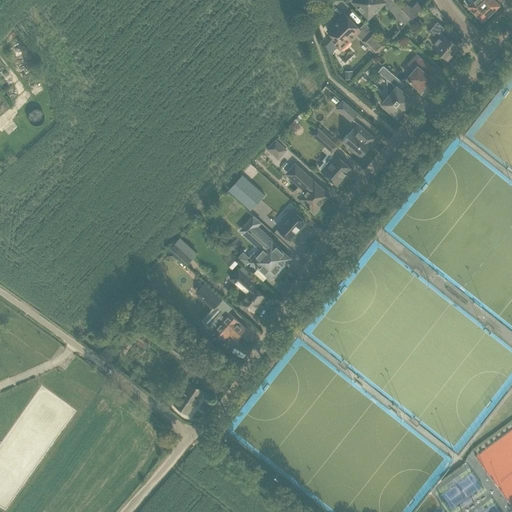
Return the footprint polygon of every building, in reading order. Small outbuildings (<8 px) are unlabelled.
[(385,2),(382,0),(354,0),(352,2),(368,18),(385,2)] [(402,9),(393,0),(392,0),(391,0),(386,5),(397,16),(398,15),(406,23),(411,19),(402,9)] [(473,0),(468,5),(482,20),(499,5),(494,0),(473,0)] [(415,14),(410,8),(406,5),(402,9),(411,19),(415,14)] [(360,30),(359,29),(344,14),(333,24),(332,23),(327,28),(328,29),(327,31),(334,38),(331,40),(340,50),(360,30)] [(442,34),(446,30),(437,22),(429,31),(438,39),(432,46),(448,59),(457,47),(442,34)] [(375,55),(386,45),(372,30),(361,40),(375,55)] [(428,75),(433,69),(417,55),(409,64),(415,69),(407,78),(421,90),(421,89),(423,89),(426,85),(426,84),(431,78),(428,75)] [(399,89),(404,83),(383,65),(378,71),(396,87),(382,104),(397,117),(412,100),(399,89)] [(351,121),(358,113),(343,100),(336,108),(351,121)] [(38,109),(37,109),(36,109),(34,109),(33,109),(32,110),(30,111),(29,112),(28,113),(28,114),(28,116),(27,117),(28,119),(28,120),(28,121),(29,122),(30,123),(32,124),(33,125),(34,125),(36,125),(37,125),(38,125),(40,124),(41,123),(42,122),(43,121),(43,120),(44,119),(44,117),(44,116),(43,114),(43,113),(42,112),(41,111),(40,110),(38,109)] [(370,143),(374,138),(357,123),(342,141),(348,147),(347,148),(352,152),(353,151),(361,157),(371,145),(370,143)] [(332,153),(338,146),(318,127),(311,134),(332,153)] [(278,158),(286,149),(275,140),(267,149),(278,158)] [(343,180),(352,170),(336,155),(321,171),(331,180),(330,181),(332,182),(333,182),(337,186),(338,185),(340,186),(344,182),(343,180)] [(304,173),(304,172),(295,164),(288,172),(301,184),(301,188),(305,192),(299,199),(308,207),(307,208),(314,214),(319,208),(318,207),(323,202),(322,200),(328,194),(314,181),(314,182),(304,173)] [(242,175),(228,190),(251,210),(264,195),(242,175)] [(291,214),(278,229),(290,240),(306,222),(295,213),(294,211),(291,214)] [(256,227),(261,222),(255,217),(251,222),(250,221),(242,229),(260,246),(259,247),(262,250),(252,261),(270,278),(289,258),(274,244),(275,244),(256,227)] [(179,238),(169,249),(186,265),(196,253),(179,238)] [(231,258),(226,264),(232,270),(237,263),(231,258)] [(256,288),(258,286),(238,269),(230,278),(247,294),(241,301),(253,311),(266,297),(256,288)] [(204,283),(196,292),(204,300),(213,291),(204,283)] [(221,310),(207,326),(211,330),(223,341),(232,332),(238,337),(246,328),(228,312),(226,314),(221,310)] [(195,375),(202,365),(174,346),(170,351),(186,362),(182,366),(195,375)] [(204,391),(196,385),(190,381),(173,405),(187,414),(204,391)]
